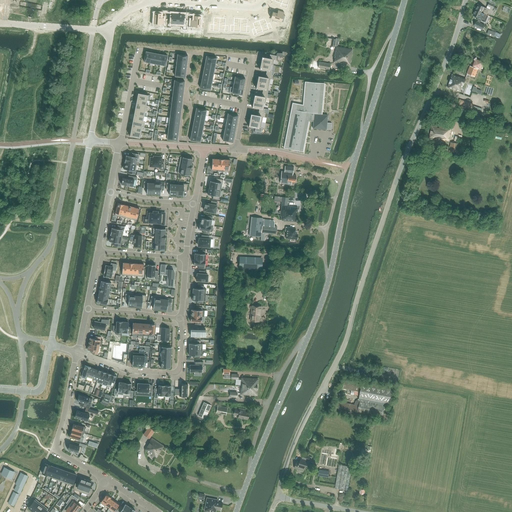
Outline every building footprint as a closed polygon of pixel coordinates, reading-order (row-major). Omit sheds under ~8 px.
[(275,0),(275,1),(281,3),(280,7),(287,9),(288,5),(285,4),(286,0),(275,0)] [(489,2),(488,6),(493,9),(494,7),(496,2),(491,0),(488,0),(487,2),(489,2)] [(478,5),(476,10),(487,15),(489,10),(486,8),(478,5)] [(273,12),(270,18),(280,21),(283,12),(278,10),(277,13),(273,12)] [(474,13),(473,15),(478,17),(479,19),(478,22),(476,21),(474,26),(482,30),(485,25),(480,23),(481,21),(485,22),(488,16),(487,15),(476,10),(475,11),(474,11),(474,13)] [(154,13),(153,23),(163,23),(164,18),(161,18),(161,13),(154,13)] [(168,21),(167,27),(170,27),(171,23),(177,24),(178,13),(171,13),(171,21),(168,21)] [(178,13),(177,24),(183,24),(183,28),(186,28),(187,22),(183,22),(184,14),(178,13)] [(191,20),(190,25),(200,26),(201,16),(194,16),(194,20),(191,20)] [(210,24),(209,31),(213,31),(213,29),(219,29),(220,18),(214,18),(213,24),(210,24)] [(220,18),(219,29),(224,29),(224,32),(228,32),(228,26),(225,25),(226,18),(220,18)] [(230,25),(230,31),(234,32),(234,29),(240,30),(241,19),(234,18),(234,25),(230,25)] [(241,19),(240,30),(246,30),(246,33),(249,33),(250,26),(247,26),(247,19),(241,19)] [(265,19),(259,21),(263,32),(269,30),(269,31),(272,30),(270,23),(267,25),(265,19)] [(255,29),(252,30),(254,36),(257,35),(257,34),(263,32),(259,21),(253,24),(255,29)] [(334,62),(350,65),(353,49),(337,47),(339,39),(336,39),(336,40),(327,38),(326,45),(336,47),(334,58),(335,58),(334,62)] [(272,65),(273,66),(274,60),(275,60),(276,56),(270,55),(269,58),(262,57),(261,63),(272,65)] [(475,59),(473,66),(479,69),(482,62),(475,59)] [(272,65),(261,63),(259,69),(267,71),(266,74),(271,75),(272,71),(271,71),(271,70),(272,65)] [(469,66),(466,73),(475,77),(478,69),(469,66)] [(271,75),(266,74),(265,77),(258,76),(257,82),(269,84),(270,79),(272,79),(273,75),(271,75)] [(448,88),(460,92),(461,88),(462,88),(465,79),(453,75),(453,74),(452,74),(452,75),(448,87),(448,88)] [(269,84),(257,82),(256,88),(263,90),(262,93),(267,94),(269,84)] [(293,104),(284,148),(303,152),(309,120),(313,120),(313,128),(326,130),(328,115),(321,115),(324,83),(305,82),(303,106),(293,104)] [(232,87),(229,87),(228,92),(242,95),(243,90),(232,87)] [(267,94),(262,93),(262,96),(254,95),(253,101),(264,103),(266,104),(267,94)] [(460,100),(458,106),(471,110),(473,104),(460,100)] [(264,103),(253,101),(252,107),(259,109),(259,112),(264,113),(265,109),(263,109),(264,103)] [(264,113),(259,112),(258,115),(251,114),(249,120),(262,122),(263,117),(264,117),(265,113),(264,113)] [(261,128),(262,122),(249,120),(248,126),(256,128),(255,131),(261,133),(262,128),(261,128)] [(451,128),(431,125),(429,139),(449,142),(451,132),(450,132),(451,128)] [(449,152),(457,154),(459,144),(450,142),(449,152)] [(125,162),(137,164),(139,154),(132,153),(131,156),(126,155),(125,162)] [(150,158),(150,167),(160,167),(160,170),(164,170),(164,164),(161,164),(161,157),(154,157),(154,158),(150,158)] [(135,175),(137,164),(125,162),(123,169),(129,170),(128,173),(135,175)] [(292,182),(295,182),(296,175),(292,175),(292,174),(293,174),(294,167),(285,166),(284,172),(281,171),(281,179),(280,178),(280,179),(280,183),(287,184),(287,181),(291,182),(291,184),(292,182)] [(123,177),(121,184),(135,187),(137,177),(128,176),(128,178),(123,177)] [(209,188),(221,190),(223,180),(216,178),(216,182),(210,181),(209,188)] [(153,194),(154,182),(144,181),(143,188),(147,188),(146,194),(153,194)] [(164,182),(154,182),(153,194),(160,195),(161,189),(164,189),(164,182)] [(176,196),(177,185),(171,184),(171,183),(167,183),(166,183),(166,190),(170,191),(169,195),(176,196)] [(183,185),(177,185),(176,196),(183,196),(183,190),(187,191),(187,184),(183,184),(183,185)] [(219,200),(221,190),(209,188),(207,194),(213,196),(212,199),(219,200)] [(274,196),(274,200),(281,201),(281,204),(287,205),(288,198),(274,196)] [(204,207),(204,211),(215,213),(216,206),(217,206),(218,202),(211,201),(211,204),(205,203),(205,204),(204,207)] [(120,217),(123,204),(117,203),(118,203),(116,208),(115,212),(116,212),(115,213),(115,215),(120,217)] [(128,206),(123,204),(120,217),(125,218),(128,206)] [(128,206),(125,218),(131,219),(134,207),(128,206)] [(282,206),(281,216),(281,220),(296,222),(298,208),(282,206)] [(139,209),(134,207),(131,219),(136,221),(139,209)] [(148,212),(147,218),(149,218),(149,222),(160,223),(160,224),(164,225),(164,216),(165,213),(161,213),(157,212),(153,211),(153,212),(148,212)] [(200,224),(201,224),(211,226),(211,225),(212,217),(206,216),(205,219),(201,218),(200,224)] [(251,217),(249,235),(260,237),(261,237),(263,219),(263,218),(251,217)] [(260,237),(260,240),(261,240),(264,241),(265,233),(276,234),(277,226),(274,226),(275,222),(273,220),(263,219),(261,237),(260,237)] [(200,224),(199,229),(203,230),(203,233),(209,234),(209,231),(212,232),(213,226),(211,225),(211,226),(201,224),(200,224)] [(112,228),(110,235),(122,237),(124,227),(118,225),(117,229),(112,228)] [(286,227),(285,231),(287,231),(286,238),(297,239),(297,234),(296,234),(297,231),(295,231),(295,228),(286,227)] [(122,237),(110,235),(109,241),(114,242),(114,246),(120,247),(122,237)] [(133,246),(141,247),(142,236),(134,235),(134,236),(131,235),(130,241),(134,242),(133,246)] [(199,241),(198,246),(209,247),(213,247),(213,239),(210,239),(208,239),(208,236),(202,235),(201,239),(199,238),(199,241)] [(205,260),(206,251),(199,250),(199,253),(195,253),(194,259),(205,260)] [(240,270),(261,271),(261,259),(241,258),(240,270)] [(194,259),(194,265),(198,265),(198,268),(204,269),(205,260),(194,259)] [(106,265),(103,276),(111,278),(112,270),(116,271),(117,264),(111,263),(110,266),(106,265)] [(149,265),(148,264),(148,265),(147,276),(147,279),(154,279),(154,277),(158,277),(158,271),(155,271),(155,265),(154,265),(154,264),(150,264),(149,265)] [(165,272),(165,275),(167,275),(167,280),(168,281),(167,284),(168,286),(173,286),(174,273),(173,270),(167,270),(166,270),(165,272)] [(196,276),(196,280),(207,281),(208,274),(204,274),(205,271),(199,271),(199,274),(197,274),(197,276),(196,276)] [(206,295),(206,289),(204,289),(204,286),(198,285),(197,288),(193,288),(192,294),(206,295)] [(135,307),(136,294),(125,294),(125,300),(128,301),(128,306),(135,307)] [(146,295),(136,294),(135,307),(142,307),(142,302),(146,302),(146,295)] [(206,295),(192,294),(192,300),(197,300),(196,303),(202,304),(203,301),(205,301),(206,295)] [(160,310),(161,297),(151,296),(150,303),(154,303),(153,309),(160,310)] [(172,299),(161,297),(160,310),(167,311),(167,305),(171,306),(172,299)] [(260,316),(261,307),(252,306),(250,321),(259,322),(259,316),(260,316)] [(202,316),(204,317),(204,310),(202,310),(202,307),(196,307),(196,310),(191,309),(191,315),(202,316)] [(202,316),(191,315),(190,321),(195,322),(195,325),(201,325),(202,316)] [(94,327),(93,328),(104,330),(105,324),(109,324),(109,320),(102,320),(101,323),(95,321),(95,323),(94,323),(93,327),(94,327)] [(122,332),(122,322),(122,321),(116,321),(116,326),(113,326),(113,332),(116,332),(115,334),(122,335),(122,332)] [(122,322),(122,332),(131,333),(131,327),(128,327),(128,322),(122,322)] [(191,330),(190,335),(191,335),(191,336),(192,336),(203,337),(205,337),(205,336),(206,336),(206,332),(206,330),(196,329),(196,327),(192,327),(192,329),(191,329),(191,330)] [(157,335),(157,341),(161,341),(161,340),(169,340),(169,328),(161,328),(161,335),(157,335)] [(99,346),(101,346),(103,340),(100,340),(101,337),(95,336),(94,339),(90,338),(88,344),(99,346)] [(189,349),(202,350),(202,344),(200,344),(200,341),(194,340),(194,343),(189,343),(189,349)] [(99,346),(88,344),(87,349),(92,350),(91,353),(97,355),(99,346)] [(189,349),(189,355),(194,355),(193,358),(200,358),(200,355),(202,356),(202,350),(189,349)] [(139,355),(138,366),(144,367),(144,362),(147,362),(148,356),(145,356),(145,353),(139,353),(138,355),(139,355)] [(139,355),(138,355),(130,355),(129,361),(132,361),(132,366),(138,366),(139,355)] [(195,365),(190,365),(189,372),(202,372),(202,366),(203,366),(203,362),(195,362),(195,365)] [(87,377),(91,367),(85,365),(81,377),(87,379),(87,377)] [(92,379),(96,369),(91,367),(87,377),(92,379)] [(100,371),(96,369),(92,379),(97,380),(100,371)] [(102,384),(106,372),(100,371),(97,380),(96,383),(102,384)] [(107,386),(111,374),(106,372),(102,384),(107,386)] [(112,388),(116,376),(111,374),(107,386),(112,388)] [(243,378),(242,386),(258,387),(259,379),(243,378)] [(334,401),(332,411),(357,416),(357,414),(382,418),(381,420),(387,421),(388,418),(387,418),(388,414),(383,413),(385,405),(389,406),(393,386),(362,381),(362,382),(345,378),(343,389),(351,390),(351,394),(359,395),(359,400),(356,401),(354,404),(334,401)] [(117,394),(123,395),(125,383),(119,382),(118,389),(115,389),(114,395),(117,395),(117,394)] [(131,383),(125,383),(123,395),(129,396),(129,397),(133,397),(133,391),(130,391),(131,383)] [(134,391),(134,395),(152,396),(152,392),(152,385),(149,385),(149,384),(137,383),(137,391),(134,391)] [(158,385),(158,392),(155,392),(154,398),(158,398),(158,396),(164,397),(165,385),(164,385),(164,384),(160,383),(160,385),(158,385)] [(179,395),(179,396),(187,396),(188,384),(180,384),(179,389),(175,389),(175,395),(179,395)] [(171,386),(165,385),(164,397),(170,397),(170,399),(173,399),(174,393),(170,393),(171,386)] [(258,387),(242,386),(242,394),(258,395),(258,387)] [(79,395),(77,401),(84,403),(83,406),(86,408),(86,407),(89,409),(92,399),(79,395)] [(198,416),(205,419),(211,406),(204,403),(198,416)] [(217,405),(216,413),(226,415),(227,407),(217,405)] [(248,420),(250,414),(250,412),(246,411),(235,408),(235,410),(234,415),(239,416),(238,418),(248,420)] [(77,410),(74,418),(87,421),(89,414),(77,410)] [(72,430),(83,434),(84,433),(86,427),(73,424),(71,430),(72,430)] [(149,439),(154,432),(147,428),(143,434),(149,439)] [(83,434),(72,430),(71,434),(70,434),(69,437),(79,440),(80,437),(82,437),(83,434)] [(145,450),(156,458),(164,446),(152,438),(146,447),(147,448),(145,450)] [(69,443),(68,450),(80,453),(82,447),(69,443)] [(297,461),(295,468),(303,471),(304,468),(307,468),(309,462),(300,460),(299,462),(297,461)] [(45,463),(42,473),(47,475),(51,466),(51,465),(45,463)] [(347,490),(352,467),(339,465),(335,488),(347,490)] [(51,478),(52,478),(52,477),(56,467),(51,466),(47,475),(52,476),(51,478)] [(52,477),(52,478),(57,480),(61,469),(56,467),(52,477)] [(10,478),(13,471),(6,468),(3,475),(10,478)] [(57,480),(62,482),(66,471),(61,469),(57,480)] [(62,482),(67,484),(71,473),(66,471),(62,482)] [(21,473),(13,489),(20,493),(28,476),(21,473)] [(67,484),(72,486),(76,475),(71,473),(67,484)] [(73,489),(82,492),(86,480),(81,478),(78,484),(75,483),(73,489)] [(92,489),(89,488),(92,482),(86,480),(82,492),(90,495),(92,489)] [(14,492),(9,503),(14,506),(19,495),(14,492)] [(100,503),(105,506),(110,498),(106,495),(100,503)] [(71,496),(69,499),(70,500),(67,504),(77,511),(78,511),(81,507),(76,503),(77,501),(71,496)] [(108,510),(114,501),(110,498),(105,506),(105,505),(109,508),(108,509),(108,510)] [(206,502),(204,510),(212,511),(215,511),(216,510),(221,511),(222,502),(218,502),(218,500),(215,499),(207,498),(206,502)] [(40,502),(36,499),(28,508),(33,511),(40,502)] [(114,501),(108,510),(111,511),(113,511),(119,504),(114,501)] [(33,511),(39,511),(44,506),(40,502),(33,511)]
